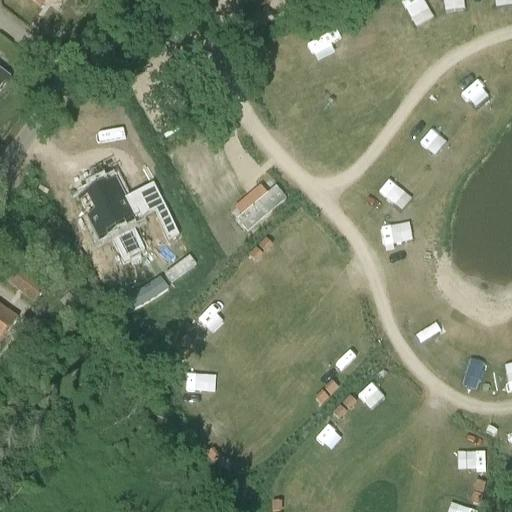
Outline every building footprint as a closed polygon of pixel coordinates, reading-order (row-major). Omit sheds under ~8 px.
[(29,0),(40,8),(46,0),(29,0)] [(0,68),(4,72),(20,52),(0,36),(0,68)] [(0,93),(9,81),(0,74),(0,93)] [(132,229),(138,225),(116,182),(76,202),(98,246),(110,240),(122,263),(144,252),(132,229)] [(137,195),(149,219),(153,216),(166,241),(177,236),(152,188),(137,195)] [(264,253),(271,246),(266,240),(259,247),(264,253)] [(254,262),(261,255),(256,250),(249,257),(254,262)] [(36,305),(46,292),(19,271),(9,285),(36,305)] [(0,345),(18,322),(0,308),(0,345)] [(187,350),(190,340),(183,338),(180,348),(187,350)] [(186,363),(186,353),(179,353),(178,363),(186,363)] [(331,397),(338,390),(333,385),(326,392),(331,397)] [(321,407),(328,400),(323,395),(316,402),(321,407)] [(348,411),(355,404),(350,399),(343,406),(348,411)] [(338,421),(345,414),(340,409),(333,416),(338,421)] [(218,459),(212,451),(206,456),(213,464),(218,459)] [(229,465),(220,462),(217,468),(227,472),(229,465)] [(482,495),(484,485),(477,483),(475,493),(482,495)] [(480,507),(481,497),(474,496),(473,506),(480,507)]
